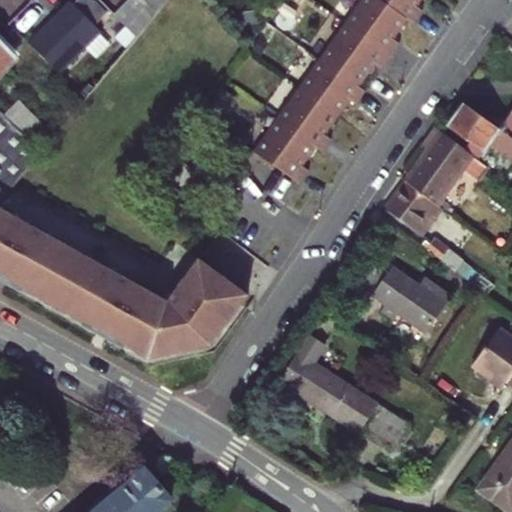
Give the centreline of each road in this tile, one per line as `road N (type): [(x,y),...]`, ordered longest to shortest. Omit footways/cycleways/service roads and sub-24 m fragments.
road 1 (residential): [(194,428),(378,153),(493,0)]
road 2 (tertiary): [(0,320),(194,428)]
road 3 (tertiary): [(194,428),(327,511)]
